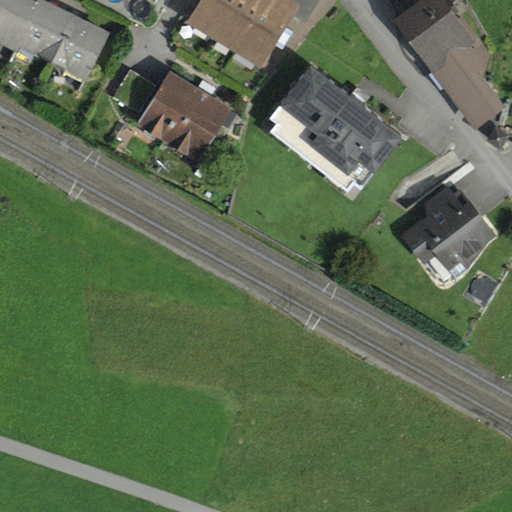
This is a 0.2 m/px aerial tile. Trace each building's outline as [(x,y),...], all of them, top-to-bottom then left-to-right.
[(0,0),(0,45),(18,54),(20,50),(86,82),(110,34),(41,0),(38,0),(37,3),(29,0),(0,0)] [(204,0),(189,27),(263,70),(294,18),(307,25),(321,0),(204,0)] [(459,21),(443,0),(423,0),(394,22),(476,131),(506,108),(485,80),(490,55),(463,19),(459,21)] [(310,69),(270,121),(276,125),(270,133),(346,192),(353,183),(362,191),(401,140),(310,69)] [(157,85),(130,70),(113,98),(140,114),(157,85)] [(233,109),(171,72),(138,126),(200,163),(233,109)] [(427,220),(403,236),(425,266),(431,261),(433,269),(443,282),(452,276),(450,272),(461,263),(467,270),(490,245),(497,238),(471,203),(463,209),(449,187),(425,205),(427,220)]
